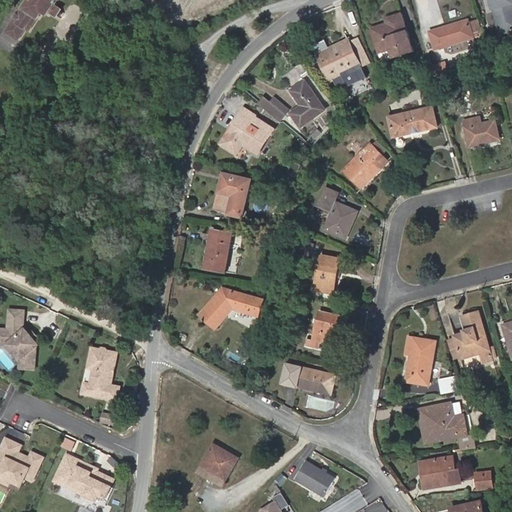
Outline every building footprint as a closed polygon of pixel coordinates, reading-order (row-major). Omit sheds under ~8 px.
[(58,0),(27,0),(19,13),(18,12),(6,30),(19,38),(27,26),(30,28),(37,17),(39,18),(43,11),(48,15),(50,12),(57,16),(61,8),(56,4),(58,0)] [(491,0),(500,34),(511,30),(511,2),(511,0),(491,0)] [(392,50),(394,57),(414,51),(402,13),(386,19),(388,23),(372,28),(380,54),(392,50)] [(468,20),(431,32),(436,49),(473,37),(472,35),(477,33),(473,21),(469,23),(468,20)] [(333,49),(328,40),(314,47),(331,82),(335,80),(340,90),(368,76),(357,54),(351,57),(344,43),(333,49)] [(351,41),(344,43),(351,57),(357,54),(351,41)] [(383,61),(394,57),(392,50),(380,54),(383,61)] [(446,63),(431,67),(436,85),(451,80),(446,63)] [(470,66),(462,68),(464,76),(472,73),(470,66)] [(306,81),(292,91),(302,106),(292,114),(302,127),(326,110),(306,81)] [(267,96),(260,104),(281,121),(290,111),(275,99),(274,101),(267,96)] [(340,108),(343,115),(352,110),(348,103),(340,108)] [(434,107),(390,117),(395,137),(439,127),(434,107)] [(240,142),(243,144),(259,153),(274,128),(255,117),(256,115),(244,108),(221,144),(234,151),(240,142)] [(363,116),(355,122),(358,127),(366,122),(363,116)] [(481,117),(465,121),(471,146),(500,139),(496,120),(482,123),(481,117)] [(322,133),(318,129),(310,138),(314,142),(322,133)] [(237,153),(243,144),(240,142),(234,151),(237,153)] [(389,162),(371,144),(345,170),(363,188),(389,162)] [(293,160),(288,173),(296,176),(302,164),(293,160)] [(252,180),(225,174),(217,210),(243,217),(252,180)] [(339,192),(327,188),(320,205),(333,211),(326,229),(347,238),(358,211),(335,201),(339,192)] [(283,240),(284,233),(262,229),(261,237),(283,240)] [(244,236),(214,230),(207,268),(236,274),(244,236)] [(305,255),(308,242),(294,238),(290,252),(305,255)] [(308,242),(305,255),(312,257),(315,244),(308,242)] [(340,259),(322,255),(315,290),(334,293),(340,259)] [(264,299),(225,288),(202,314),(216,328),(233,309),(260,315),(264,299)] [(0,337),(5,338),(19,353),(18,363),(30,364),(31,342),(34,339),(19,324),(17,326),(18,306),(3,306),(2,325),(0,325),(0,337)] [(345,317),(321,311),(314,339),(308,338),(307,346),(318,349),(320,341),(338,345),(345,317)] [(455,339),(460,356),(461,359),(481,354),(490,351),(479,312),(463,317),(467,329),(464,330),(464,333),(454,336),(455,339)] [(437,341),(410,336),(407,353),(411,354),(407,380),(429,384),(437,341)] [(16,355),(19,353),(5,338),(0,337),(0,340),(2,341),(16,355)] [(460,356),(455,339),(448,341),(454,358),(460,356)] [(87,382),(85,392),(107,397),(111,384),(102,382),(109,350),(98,347),(97,345),(94,344),(91,346),(84,344),(79,364),(85,365),(81,381),(87,382)] [(492,360),(490,351),(481,354),(483,363),(492,360)] [(337,375),(288,363),(284,383),(333,394),(337,375)] [(456,377),(443,379),(446,391),(458,389),(456,377)] [(73,389),(85,392),(87,382),(81,381),(75,379),(73,389)] [(311,395),(309,406),(333,410),(334,399),(311,395)] [(430,420),(435,441),(468,434),(463,415),(454,417),(451,403),(420,409),(422,421),(430,420)] [(109,423),(111,414),(104,412),(102,421),(109,423)] [(430,420),(422,421),(427,442),(435,441),(430,420)] [(22,446),(6,439),(0,452),(0,475),(2,472),(9,475),(11,480),(22,485),(25,477),(33,480),(43,457),(34,453),(31,459),(30,461),(22,457),(19,453),(22,446)] [(224,452),(226,450),(214,443),(213,446),(224,452)] [(224,452),(213,446),(202,465),(227,479),(239,458),(226,450),(224,452)] [(82,461),(68,455),(55,481),(63,484),(70,482),(76,485),(74,489),(97,500),(100,495),(107,498),(112,487),(90,477),(93,470),(81,464),(82,461)] [(432,477),(423,479),(425,489),(461,483),(459,469),(456,470),(453,456),(429,460),(432,477)] [(420,462),(423,479),(432,477),(429,460),(420,462)] [(98,469),(82,461),(81,464),(93,470),(90,477),(112,487),(115,480),(97,471),(98,469)] [(295,479),(325,497),(336,478),(306,461),(295,479)] [(223,486),(227,479),(202,465),(198,472),(223,486)] [(0,475),(0,480),(20,490),(22,485),(11,480),(9,475),(2,472),(0,475)] [(491,475),(476,477),(478,490),(493,488),(491,475)] [(281,511),(275,501),(260,510),(260,511),(281,511)] [(483,511),(482,501),(451,508),(452,511),(483,511)]
